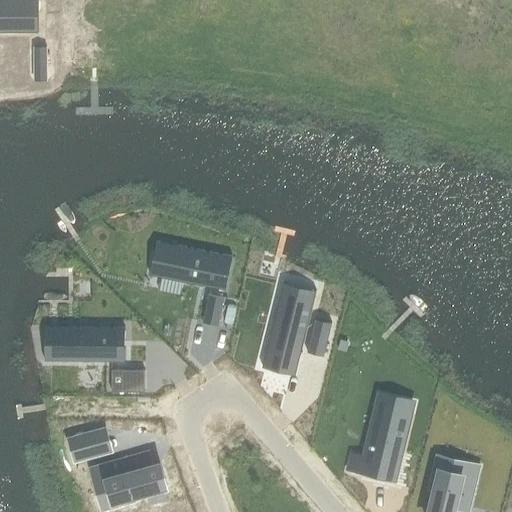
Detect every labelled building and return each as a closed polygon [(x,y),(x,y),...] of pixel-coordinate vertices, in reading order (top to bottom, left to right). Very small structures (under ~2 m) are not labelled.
[(0,0),(0,34),(39,34),(38,0),(0,0)] [(35,51),(35,69),(46,69),(46,51),(35,51)] [(169,244),(162,277),(226,290),(233,257),(169,244)] [(281,294),(262,368),(295,376),(314,303),(281,294)] [(209,296),(204,322),(218,325),(224,299),(209,296)] [(315,320),(308,352),(324,356),(331,324),(315,320)] [(47,328),(47,364),(117,364),(125,364),(126,350),(117,350),(114,350),(114,328),(47,328)] [(112,370),(112,392),(125,393),(125,370),(112,370)] [(377,408),(366,459),(362,474),(395,481),(409,415),(377,408)] [(87,435),(70,440),(76,460),(92,455),(87,435)] [(131,457),(94,467),(99,483),(107,481),(113,501),(166,486),(160,464),(135,471),(131,457)] [(353,457),(350,471),(362,474),(366,459),(353,457)] [(439,471),(429,511),(452,511),(454,507),(468,511),(470,506),(479,468),(464,464),(461,476),(439,471)]
